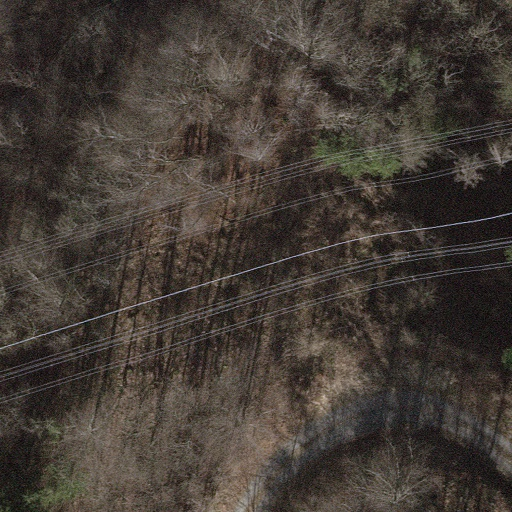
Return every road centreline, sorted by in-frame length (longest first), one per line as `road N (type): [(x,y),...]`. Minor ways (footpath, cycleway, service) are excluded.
road 1 (track): [(248,511),(303,449),(378,417),(457,425),(511,463)]
road 2 (track): [(0,139),(79,42),(121,6)]
